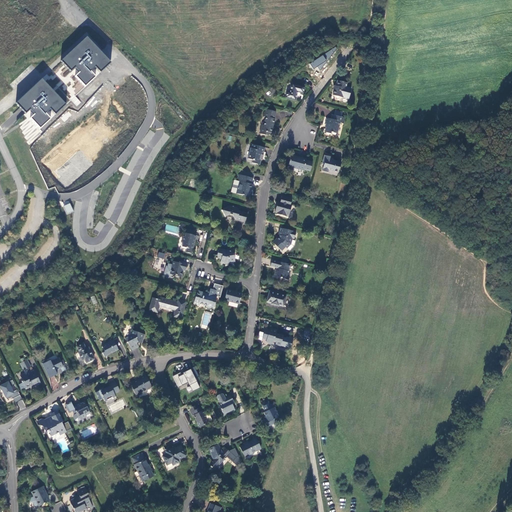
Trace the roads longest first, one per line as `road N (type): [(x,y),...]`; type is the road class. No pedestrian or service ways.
road 1 (residential): [(350,47),(274,158),(254,285)]
road 2 (unclassified): [(246,357),(305,374),(321,511)]
road 3 (unclassified): [(4,432),(99,373),(162,359)]
